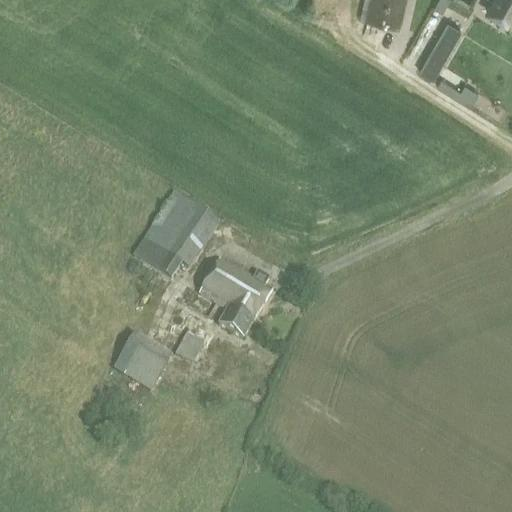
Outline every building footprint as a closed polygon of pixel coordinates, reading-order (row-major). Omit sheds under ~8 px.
[(400,30),(406,0),(367,0),(363,21),(400,30)] [(511,0),(492,0),(485,12),(505,24),(511,10),(511,0)] [(462,33),(446,23),(418,72),(434,81),(462,33)] [(182,267),(188,271),(220,224),(174,195),(132,258),(171,284),(182,267)] [(268,281),(257,274),(254,280),(220,261),(200,296),(227,312),(218,327),(243,341),(272,291),(264,287),(268,281)] [(203,320),(184,309),(175,326),(190,334),(166,377),(184,388),(213,336),(198,328),(203,320)] [(135,337),(116,370),(117,371),(144,387),(152,391),(171,358),(135,337)]
